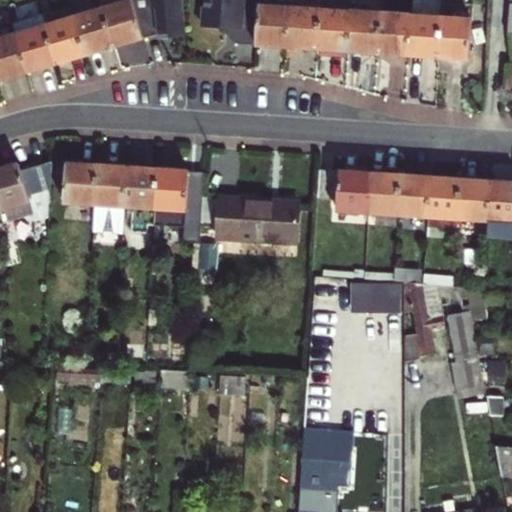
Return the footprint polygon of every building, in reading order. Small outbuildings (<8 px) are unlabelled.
[(39,8),(55,62),(85,53),(73,14),(69,0),(39,8)] [(99,0),(101,6),(113,45),(142,36),(131,0),(99,0)] [(131,0),(142,36),(155,32),(166,32),(167,36),(183,35),(179,0),(131,0)] [(231,40),(252,42),(256,0),(201,0),(200,23),(232,25),(231,40)] [(252,43),(285,45),(288,0),(256,0),(252,42),(252,43)] [(288,0),(285,45),(316,47),(319,8),(319,0),(288,0)] [(406,53),(436,55),(439,16),(439,0),(409,0),(409,14),(406,53)] [(101,6),(73,14),(85,53),(113,45),(101,6)] [(26,70),(55,62),(39,8),(10,16),(26,70)] [(346,49),(349,9),(319,8),(316,47),(346,49)] [(346,49),(377,51),(380,12),(349,9),(346,49)] [(406,53),(409,14),(380,12),(377,51),(406,53)] [(0,78),(26,70),(10,16),(0,19),(0,78)] [(439,16),(436,55),(467,57),(470,17),(439,16)] [(511,62),(507,62),(505,62),(503,91),(511,91),(511,62)] [(17,160),(0,165),(0,213),(3,222),(33,212),(37,227),(48,223),(52,158),(19,168),(17,160)] [(95,202),(97,163),(66,160),(63,200),(95,202)] [(93,227),(123,230),(127,165),(97,163),(95,202),(93,227)] [(156,206),(158,167),(127,165),(123,230),(154,231),(156,206)] [(183,240),(201,241),(203,195),(205,172),(187,171),(187,169),(158,167),(156,206),(185,208),(183,240)] [(336,209),(366,211),(368,171),(337,169),(316,167),(314,192),(336,193),(336,209)] [(368,171),(366,211),(397,213),(399,172),(368,171)] [(397,213),(427,215),(429,174),(399,172),(397,213)] [(456,217),(459,176),(429,174),(427,215),(456,217)] [(489,178),(459,176),(456,217),(487,219),(489,178)] [(511,179),(489,178),(487,219),(511,221),(511,179)] [(297,202),(203,195),(201,241),(200,255),(218,257),(220,235),(294,241),(297,202)] [(452,275),(423,272),(422,282),(436,284),(451,285),(452,275)] [(431,327),(444,325),(442,316),(436,284),(422,282),(403,281),(403,312),(411,311),(414,332),(403,333),(403,359),(419,357),(418,353),(435,350),(431,327)] [(484,383),(479,353),(473,323),(466,286),(451,285),(436,284),(442,316),(446,315),(453,360),(450,361),(455,388),(484,383)] [(35,361),(18,358),(17,375),(35,376),(35,361)] [(338,366),(336,398),(352,399),(355,366),(338,366)] [(159,386),(190,388),(191,369),(160,367),(159,386)] [(219,373),(218,392),(244,394),(246,375),(219,373)] [(298,487),(330,491),(334,427),(302,424),(298,487)] [(501,474),(511,474),(511,444),(496,444),(501,474)]
